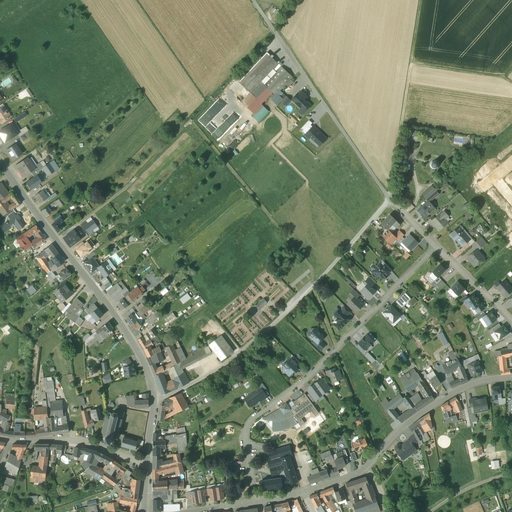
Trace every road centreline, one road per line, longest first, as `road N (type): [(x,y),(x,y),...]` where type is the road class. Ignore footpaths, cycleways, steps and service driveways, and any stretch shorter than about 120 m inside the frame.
road 1 (track): [(55,240),(124,189),(188,122),(311,269),(314,286)]
road 2 (residential): [(154,403),(194,384),(278,321),(390,201),(435,248)]
road 3 (residential): [(254,503),(246,424),(307,379),(435,248)]
road 4 (tertiary): [(154,403),(123,330),(0,162)]
road 5 (unclassified): [(511,378),(452,393),(408,422),(359,474),(302,492)]
road 6 (track): [(420,0),(390,201)]
road 7 (residential): [(146,462),(76,442),(0,440)]
